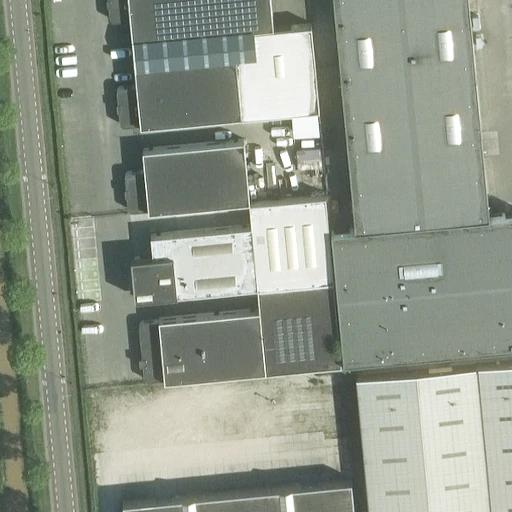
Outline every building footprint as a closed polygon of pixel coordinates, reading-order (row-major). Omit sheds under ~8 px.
[(108,0),(110,17),(111,19),(115,21),(130,19),(132,40),(152,38),(273,27),(270,0),(108,0)] [(468,0),(333,0),(343,105),(355,227),(333,230),(345,359),(511,343),(511,212),(489,215),(468,0)] [(117,90),(117,91),(117,92),(120,121),(120,122),(120,123),(120,124),(121,124),(121,125),(122,125),(123,125),(123,126),(124,126),(140,124),(140,125),(160,123),(242,116),(315,109),(307,25),(274,28),(273,27),(152,38),(132,40),(134,64),(136,85),(121,86),(120,86),(120,87),(119,87),(118,87),(118,88),(117,88),(117,89),(117,90)] [(144,170),(129,171),(126,173),(125,177),(128,207),(129,210),(133,211),(148,209),(148,210),(250,201),(244,139),(162,147),(142,149),(144,170)] [(152,255),(137,257),(134,259),(133,262),(136,292),(138,295),(141,296),(156,295),(156,296),(258,286),(335,278),(336,278),(327,193),(250,201),(252,224),(170,232),(151,234),(152,255)] [(139,324),(139,326),(139,327),(144,376),(146,379),(149,380),(164,379),(164,380),(184,378),(343,363),(335,278),(258,286),(260,309),(179,317),(159,318),(159,320),(143,321),(142,322),(141,323),(140,323),(139,324)] [(511,511),(511,360),(356,375),(369,511),(511,511)] [(354,511),(351,479),(123,501),(124,511),(354,511)]
